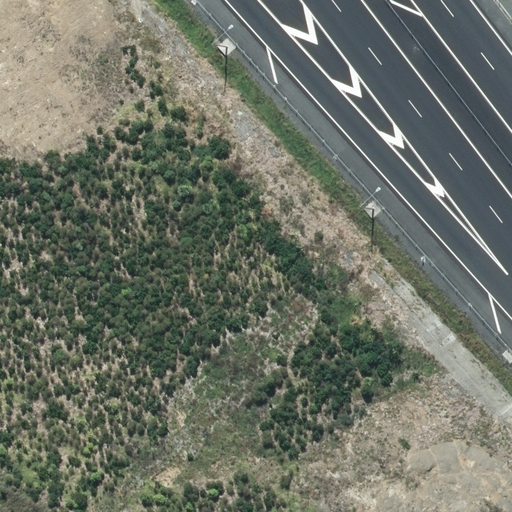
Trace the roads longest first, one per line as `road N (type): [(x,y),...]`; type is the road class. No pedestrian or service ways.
road 1 (motorway): [(511,289),(241,0)]
road 2 (motorway): [(511,233),(334,0)]
road 3 (motorway): [(438,0),(511,95)]
